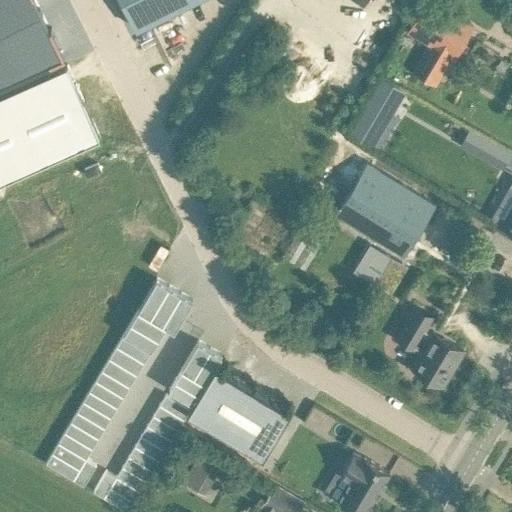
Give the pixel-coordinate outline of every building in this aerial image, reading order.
[(36,0),(0,0),(0,81),(63,53),(36,0)] [(123,0),(137,27),(190,0),(123,0)] [(431,0),(426,0),(409,29),(432,42),(415,70),(434,82),(451,53),(455,56),(473,24),(431,0)] [(500,57),(501,57),(509,44),(508,43),(495,36),(485,30),(476,47),(477,48),(499,61),(500,57)] [(68,63),(0,93),(0,180),(100,136),(68,63)] [(380,76),(347,133),(372,147),(404,90),(380,76)] [(511,151),(511,149),(501,143),(492,159),(504,166),(511,151)] [(336,212),(387,243),(404,254),(436,203),(367,161),(336,212)] [(35,212),(0,268),(0,423),(26,439),(55,390),(59,392),(154,236),(121,171),(35,212)] [(281,255),(305,267),(326,226),(302,213),(281,255)] [(157,276),(138,307),(150,314),(169,284),(157,276)] [(169,284),(150,314),(162,322),(181,291),(169,284)] [(181,291),(162,322),(165,324),(174,329),(193,298),(181,291)] [(416,304),(397,336),(414,347),(415,345),(422,349),(431,355),(421,372),(443,384),(464,348),(443,336),(441,338),(432,333),(425,328),(433,315),(416,304)] [(138,307),(131,319),(158,336),(165,324),(162,322),(150,314),(138,307)] [(131,319),(124,331),(151,348),(158,336),(131,319)] [(124,331),(116,343),(144,360),(151,348),(124,331)] [(198,339),(182,366),(194,374),(210,346),(198,339)] [(116,343),(109,355),(136,372),(144,360),(116,343)] [(210,346),(194,374),(205,381),(222,354),(210,346)] [(109,355),(102,367),(129,384),(136,372),(109,355)] [(216,365),(188,411),(263,456),(291,410),(216,365)] [(182,366),(175,377),(199,391),(205,381),(194,374),(182,366)] [(102,367),(95,377),(123,394),(129,384),(102,367)] [(95,377),(89,388),(117,404),(123,394),(95,377)] [(175,377),(169,387),(193,401),(199,391),(175,377)] [(89,388),(83,398),(110,415),(117,404),(89,388)] [(166,392),(160,402),(172,410),(184,417),(190,407),(166,392)] [(83,398),(77,409),(104,425),(110,415),(83,398)] [(160,402),(153,412),(178,427),(184,417),(178,413),(172,410),(160,402)] [(77,409),(70,419),(98,435),(104,425),(77,409)] [(153,412),(147,423),(171,438),(178,427),(153,412)] [(70,419),(64,429),(92,446),(98,435),(70,419)] [(147,423),(141,433),(165,448),(171,438),(147,423)] [(64,429),(52,450),(79,466),(85,456),(92,446),(64,429)] [(141,433),(135,443),(159,458),(165,448),(141,433)] [(184,481),(206,493),(229,451),(207,439),(184,481)] [(135,443),(128,454),(153,468),(159,458),(135,443)] [(52,450),(46,460),(73,476),(83,483),(96,462),(85,456),(79,466),(52,450)] [(339,498),(362,511),(365,511),(391,471),(365,455),(364,456),(354,450),(342,470),(352,477),(339,498)] [(128,454),(122,464),(146,479),(153,468),(128,454)] [(116,474),(110,485),(134,499),(146,479),(122,464),(116,474)] [(106,468),(93,489),(128,510),(134,499),(110,485),(116,474),(106,468)] [(258,508),(263,511),(276,511),(277,511),(296,511),(305,500),(275,481),(258,508)]
